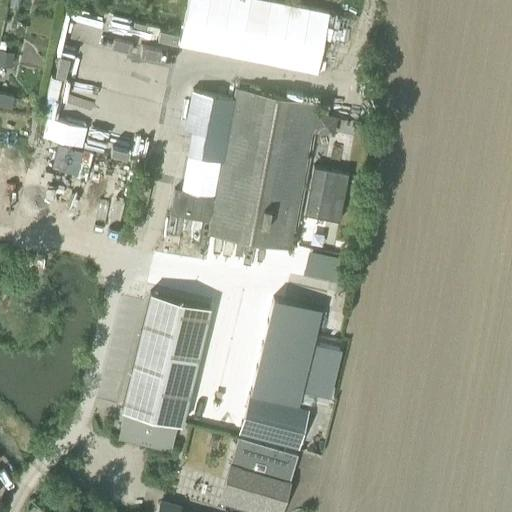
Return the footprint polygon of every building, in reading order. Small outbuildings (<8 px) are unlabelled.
[(178,44),(316,73),(328,16),(328,13),(329,12),(311,8),(270,0),(187,0),(183,19),(181,30),(178,44)] [(88,71),(93,51),(64,43),(58,64),(88,71)] [(0,65),(11,68),(14,52),(0,49),(0,65)] [(218,180),(208,233),(290,248),(317,103),(235,88),(220,168),(178,159),(176,170),(218,180)] [(0,101),(11,104),(14,93),(0,89),(0,101)] [(50,113),(44,134),(83,145),(89,124),(50,113)] [(313,165),(304,214),(338,220),(348,171),(313,165)] [(169,213),(208,221),(213,195),(174,187),(169,213)] [(345,269),(348,258),(331,254),(322,253),(320,264),(328,265),(345,269)] [(211,302),(214,291),(188,284),(185,295),(211,302)] [(181,423),(209,305),(150,291),(121,409),(125,410),(119,436),(170,449),(176,422),(181,423)] [(250,391),(297,402),(319,308),(320,308),(273,297),(250,391)] [(315,340),(305,388),(330,393),(340,345),(315,340)] [(304,387),(300,401),(313,405),(316,391),(304,387)] [(239,431),(297,447),(307,408),(249,393),(239,431)] [(238,436),(229,465),(289,482),(297,453),(238,436)] [(177,511),(179,506),(160,501),(157,511),(177,511)]
